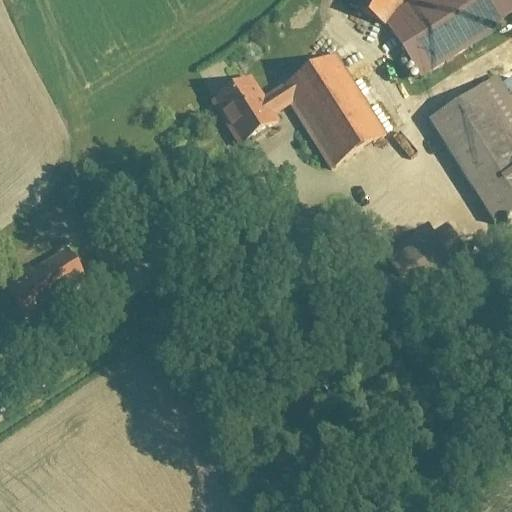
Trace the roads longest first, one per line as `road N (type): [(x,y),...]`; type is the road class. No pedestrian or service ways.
road 1 (unclassified): [(303,218),(311,511)]
road 2 (unknown): [(303,232),(392,190),(402,135),(380,67)]
